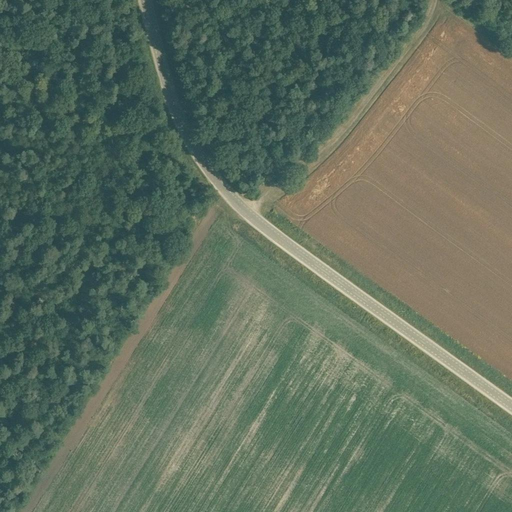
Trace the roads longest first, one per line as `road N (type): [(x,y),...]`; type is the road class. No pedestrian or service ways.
road 1 (tertiary): [(511,404),(242,207),(184,129),(144,0)]
road 2 (track): [(439,0),(323,147),(283,175),(251,214)]
